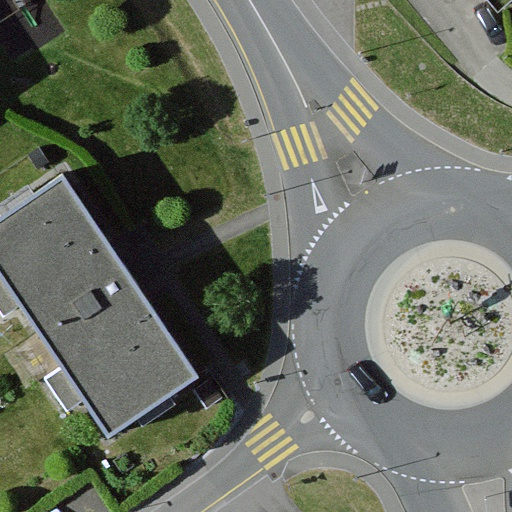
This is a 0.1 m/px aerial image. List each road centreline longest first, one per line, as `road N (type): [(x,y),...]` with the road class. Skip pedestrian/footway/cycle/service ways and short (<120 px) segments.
road 1 (tertiary): [(389,221),(247,0)]
road 2 (residential): [(346,392),(172,511)]
road 3 (tertiary): [(389,221),(358,245),(336,278),(327,316),(330,356),(346,392)]
road 4 (tertiary): [(346,392),(402,438),(475,443)]
road 5 (tertiary): [(511,227),(457,207),(389,221)]
